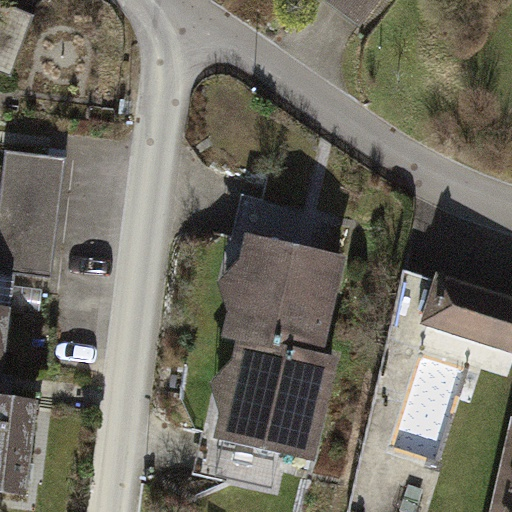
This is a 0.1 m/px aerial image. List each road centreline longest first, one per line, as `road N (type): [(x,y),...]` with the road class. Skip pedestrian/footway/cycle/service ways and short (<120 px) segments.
road 1 (residential): [(184,15),(169,68),(115,511)]
road 2 (residential): [(184,15),(363,138),(446,186),(511,211)]
